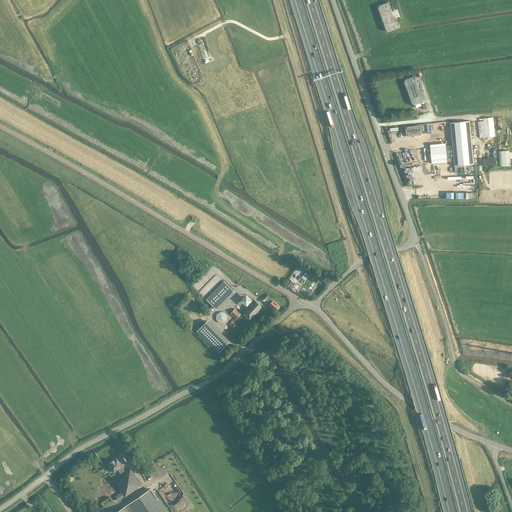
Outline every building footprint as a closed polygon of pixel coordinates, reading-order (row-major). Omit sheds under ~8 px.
[(399,24),(397,18),(393,15),(391,10),(388,1),(386,2),(380,4),(379,5),(378,5),(377,8),(385,30),(388,31),(398,28),(399,25),(399,24)] [(393,15),(397,18),(400,17),(397,8),(391,10),(393,15)] [(426,98),(423,92),(419,89),(417,81),(414,75),(412,75),(412,76),(404,78),(403,81),(405,85),(411,104),(414,105),(422,102),(424,101),(426,98)] [(490,118),(476,120),(479,138),(492,136),(490,118)] [(451,123),(453,145),(455,166),(474,164),(472,145),(475,145),(474,135),(471,135),(470,121),(451,123)] [(419,125),(406,127),(407,136),(420,134),(419,125)] [(454,158),(453,145),(446,146),(446,147),(431,148),(432,160),(447,158),(454,158)] [(508,150),(498,150),(499,166),(508,166),(508,150)] [(482,157),(482,166),(494,166),(494,158),(489,158),(489,157),(482,157)] [(187,223),(188,223),(185,228),(190,231),(191,229),(192,228),(192,227),(193,226),(195,223),(194,223),(190,220),(189,220),(187,223)] [(193,284),(198,290),(216,273),(211,268),(193,284)] [(314,277),(306,272),(303,275),(312,280),(314,277)] [(199,290),(205,297),(222,281),(215,274),(199,290)] [(292,291),(297,283),(289,278),(285,286),(292,291)] [(205,300),(214,309),(233,291),(224,282),(205,300)] [(246,306),(252,300),(246,294),(240,300),(246,306)] [(275,311),(280,306),(273,300),(271,299),(272,298),(268,295),(265,298),(270,303),(268,305),(275,311)] [(249,321),(262,307),(254,300),(242,314),(249,321)] [(187,304),(181,307),(186,318),(192,315),(187,304)] [(236,319),(241,314),(235,308),(231,313),(232,314),(231,314),(236,319)] [(226,320),(227,318),(226,316),(226,314),(225,313),(224,312),(223,312),(221,312),(219,312),(218,312),(217,313),(216,314),(215,315),(215,316),(215,317),(215,319),(215,320),(216,321),(216,322),(218,323),(219,323),(220,324),(221,324),(223,323),(224,323),(225,322),(226,321),(226,320)] [(197,331),(218,352),(230,341),(208,319),(197,331)] [(125,472),(121,466),(122,466),(116,458),(108,464),(113,472),(117,469),(121,475),(114,480),(125,497),(137,488),(136,487),(139,485),(140,486),(141,486),(130,469),(129,470),(129,471),(127,473),(126,472),(125,472)] [(164,511),(166,511),(150,489),(116,511),(164,511)]
